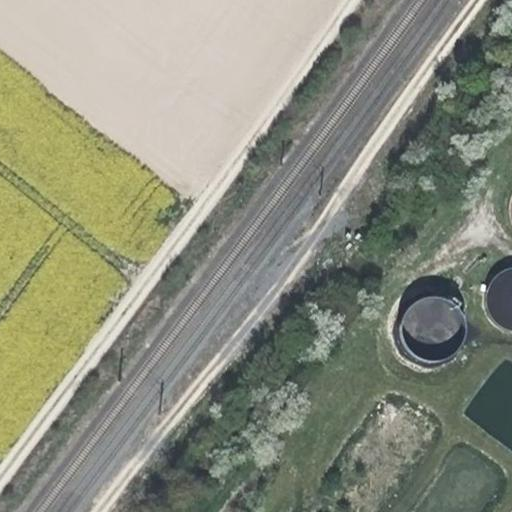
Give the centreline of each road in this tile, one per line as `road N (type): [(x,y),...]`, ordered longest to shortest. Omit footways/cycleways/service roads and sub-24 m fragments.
road 1 (track): [(479,0),(334,204),(282,292),(101,511)]
road 2 (track): [(0,485),(354,0)]
